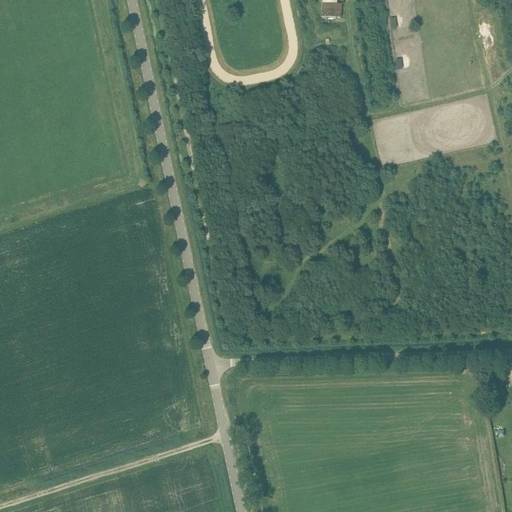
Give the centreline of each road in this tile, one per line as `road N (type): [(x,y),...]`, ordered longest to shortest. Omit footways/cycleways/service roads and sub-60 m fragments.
road 1 (unclassified): [(209,363),(132,0)]
road 2 (unclassified): [(209,363),(511,352)]
road 3 (track): [(0,505),(224,435)]
road 4 (unclassified): [(241,511),(209,363)]
